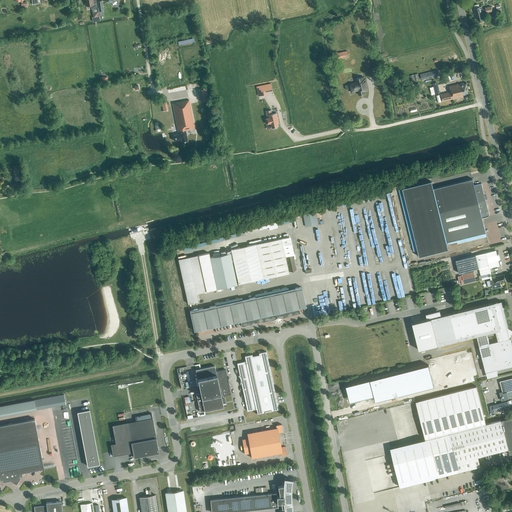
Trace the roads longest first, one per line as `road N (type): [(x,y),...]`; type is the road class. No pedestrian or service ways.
road 1 (unclassified): [(17,495),(172,464),(177,446),(161,359),(277,335)]
road 2 (unclassified): [(277,335),(311,328),(345,511)]
road 3 (tertiary): [(511,213),(457,0)]
road 4 (unclassified): [(310,511),(277,335)]
road 5 (track): [(479,106),(345,130)]
road 6 (unknown): [(303,474),(213,487),(206,496),(211,511)]
